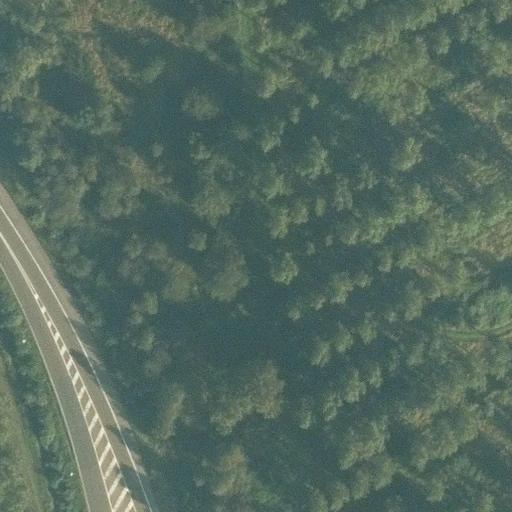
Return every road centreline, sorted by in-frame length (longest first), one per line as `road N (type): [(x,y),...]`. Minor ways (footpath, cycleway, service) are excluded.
road 1 (trunk): [(143,511),(85,370),(51,304),(21,268)]
road 2 (trunk): [(21,268),(99,511)]
